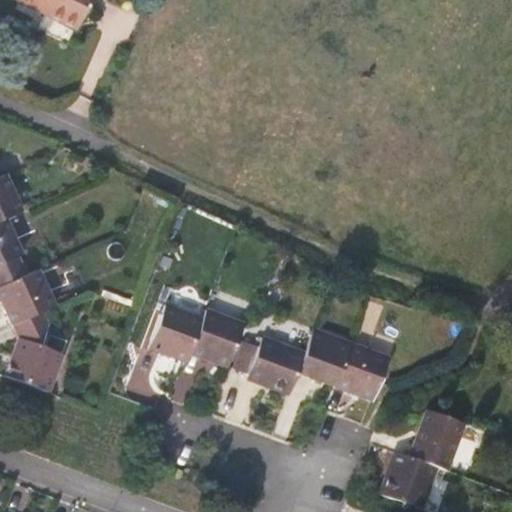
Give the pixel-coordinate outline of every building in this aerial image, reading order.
[(73,33),(87,0),(9,0),(7,6),(73,33)] [(21,205),(7,167),(0,170),(0,213),(4,212),(21,205)] [(20,250),(4,212),(0,213),(0,277),(23,269),(15,252),(20,250)] [(55,304),(35,267),(31,269),(0,286),(0,308),(11,328),(40,312),(55,304)] [(182,350),(195,314),(158,303),(143,345),(180,358),(182,350)] [(222,364),(237,319),(198,305),(195,314),(182,350),(222,364)] [(62,354),(43,347),(49,328),(40,312),(11,328),(18,339),(3,376),(49,392),(62,354)] [(327,386),(344,338),(305,324),(294,356),(288,372),(327,386)] [(368,400),(385,353),(344,338),(327,386),(368,400)] [(288,372),(294,356),(254,343),(251,352),(235,346),(225,376),(241,382),(240,387),(279,400),(288,372)] [(464,414),(422,398),(403,446),(433,459),(443,463),(464,414)] [(417,496),(433,459),(403,446),(390,439),(374,478),(417,496)]
